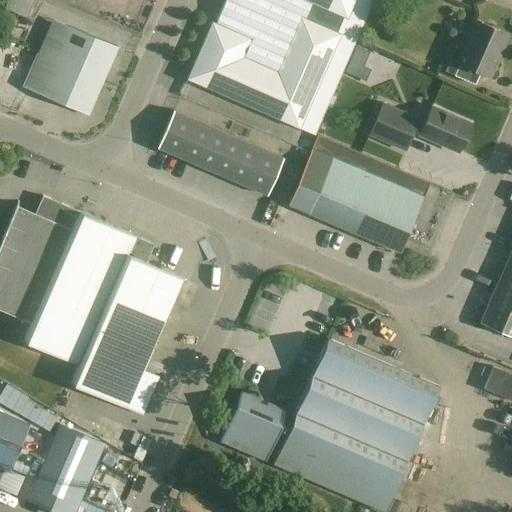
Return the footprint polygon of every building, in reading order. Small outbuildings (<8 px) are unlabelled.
[(13,0),(9,11),(32,19),(38,0),(13,0)] [(302,0),(311,4),(304,20),(300,18),(276,73),(242,58),(250,40),(211,23),(186,80),(298,129),(339,35),(336,34),(343,18),(346,19),(354,0),(302,0)] [(116,48),(53,20),(23,88),(87,116),(116,48)] [(509,36),(474,21),(456,62),(451,60),(445,73),(474,86),(479,74),(491,79),(509,36)] [(357,46),(351,58),(365,64),(370,52),(357,46)] [(419,121),(382,105),(369,136),(406,152),(414,133),(420,136),(458,153),(470,126),(431,109),(425,124),(419,121)] [(283,160),(172,112),(156,149),(267,197),(283,160)] [(290,207),(400,254),(430,184),(320,137),(290,207)] [(77,367),(70,384),(65,382),(65,383),(142,416),(143,415),(141,414),(157,379),(142,373),(183,280),(146,265),(155,245),(42,197),(42,199),(44,199),(36,216),(17,208),(18,205),(17,204),(0,243),(0,311),(22,321),(21,325),(22,325),(23,322),(30,325),(23,341),(19,340),(18,341),(77,367)] [(511,251),(481,324),(511,337),(511,251)] [(384,511),(439,388),(327,340),(291,425),(283,422),(288,413),(241,392),(220,442),(266,462),(279,431),(287,434),(273,465),(381,511),(384,511)] [(0,466),(10,471),(30,425),(0,412),(0,466)] [(48,452),(22,511),(74,511),(92,471),(48,452)] [(511,504),(511,478),(478,462),(467,483),(511,504)]
